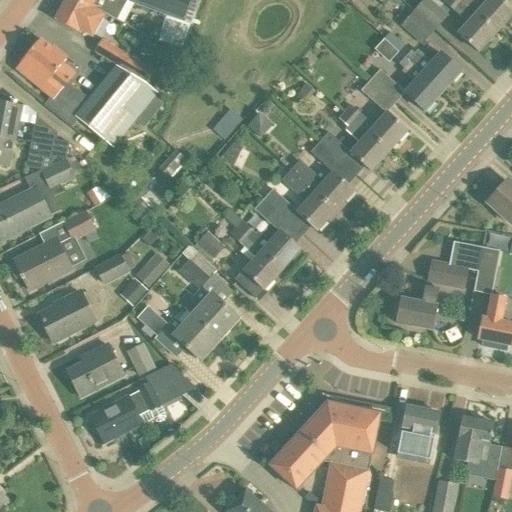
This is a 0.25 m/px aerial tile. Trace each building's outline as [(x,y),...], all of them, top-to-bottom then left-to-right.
[(90,10),(92,7),(79,0),(65,0),(55,20),(78,33),(79,30),(92,37),(103,17),(90,10)] [(79,0),(92,7),(115,20),(125,0),(79,0)] [(131,0),(130,3),(182,21),(189,0),(131,0)] [(435,31),(449,16),(431,0),(423,0),(414,11),(435,31)] [(466,4),(461,0),(445,0),(444,2),(468,23),(458,34),(479,53),(497,32),(476,14),(466,4)] [(488,0),(476,14),(497,32),(511,16),(511,8),(502,0),(488,0)] [(422,45),(435,31),(414,11),(401,26),(422,45)] [(384,38),(423,73),(443,92),(462,72),(441,53),(432,62),(418,49),(414,54),(390,32),(384,38)] [(443,92),(423,73),(384,38),(376,47),(385,56),(393,47),(398,53),(393,59),(404,69),(402,72),(414,83),(404,94),(425,112),(443,92)] [(123,71),(117,67),(90,100),(68,82),(75,73),(63,63),(67,58),(53,46),(51,48),(40,39),(16,69),(42,90),(41,91),(50,98),(44,106),(71,128),(78,120),(114,149),(155,98),(123,71)] [(147,84),(155,71),(102,39),(94,53),(117,66),(147,84)] [(392,100),(402,90),(380,70),(371,80),(392,100)] [(383,111),(392,100),(371,80),(361,91),(383,111)] [(0,136),(14,139),(16,140),(22,108),(0,103),(0,136)] [(345,111),(369,133),(390,152),(408,131),(387,113),(375,126),(351,105),(345,111)] [(390,152),(369,133),(345,111),(338,119),(347,127),(345,130),(359,143),(350,153),(371,172),(390,152)] [(57,144),(57,140),(56,140),(57,133),(40,119),(35,118),(31,142),(43,144),(41,156),(54,159),(57,144)] [(338,159),(348,149),(329,132),(319,142),(338,159)] [(0,136),(0,165),(9,167),(14,139),(0,136)] [(66,157),(69,142),(57,140),(57,144),(54,159),(41,156),(43,144),(31,142),(26,168),(42,170),(41,171),(41,172),(76,155),(75,154),(66,157)] [(329,170),(338,159),(319,142),(310,153),(329,170)] [(169,179),(186,160),(175,151),(158,170),(169,179)] [(84,172),(76,155),(41,172),(46,183),(51,192),(61,186),(75,180),(74,176),(84,172)] [(291,171),(315,192),(336,211),(354,191),(333,172),(324,182),(300,160),(291,171)] [(336,211),(315,192),(291,171),(281,181),(305,203),(297,213),(318,232),(336,211)] [(511,185),(507,181),(487,203),(511,225),(511,185)] [(108,184),(97,192),(106,206),(118,199),(108,184)] [(31,190),(0,205),(0,236),(3,242),(51,218),(50,216),(41,197),(36,188),(31,190)] [(285,220),(295,209),(273,190),(263,200),(285,220)] [(276,229),(285,220),(263,200),(254,210),(276,229)] [(72,242),(96,230),(86,211),(63,222),(72,242)] [(235,227),(262,252),(282,270),(300,250),(280,232),(271,242),(258,231),(256,234),(240,220),(239,221),(230,212),(225,217),(235,226),(234,227),(235,228),(235,227)] [(282,270),(262,252),(235,227),(235,228),(229,234),(256,259),(244,272),(243,270),(234,280),(246,291),(255,281),(264,290),(282,270)] [(214,259),(225,247),(208,232),(197,244),(214,259)] [(30,291),(72,270),(56,239),(14,260),(30,291)] [(84,264),(99,256),(93,242),(77,250),(84,264)] [(468,268),(478,270),(482,247),(469,245),(465,267),(468,268)] [(499,251),(482,247),(478,270),(495,273),(499,251)] [(209,298),(200,289),(210,278),(203,272),(210,264),(196,252),(190,260),(179,272),(199,290),(192,298),(201,306),(193,316),(220,340),(239,319),(212,295),(209,298)] [(149,289),(170,265),(156,253),(135,276),(149,289)] [(103,286),(104,286),(130,272),(121,254),(94,268),(103,286)] [(464,291),(468,268),(465,267),(431,260),(427,284),(464,291)] [(133,307),(148,291),(135,279),(120,296),(133,307)] [(437,306),(440,289),(424,285),(421,302),(402,299),(401,301),(393,304),(391,318),(397,323),(397,324),(432,331),(437,306)] [(54,344),(96,323),(80,292),(62,300),(63,302),(39,315),(54,344)] [(483,319),(479,340),(483,341),(481,347),(507,351),(508,345),(511,346),(511,344),(511,324),(502,322),(507,298),(491,295),(485,319),(483,319)] [(220,340),(193,316),(177,333),(174,330),(181,323),(174,318),(168,325),(148,306),(137,318),(145,326),(141,330),(150,338),(154,334),(157,337),(151,343),(162,356),(177,340),(201,361),(220,340)] [(458,343),(470,338),(465,326),(453,331),(458,343)] [(139,377),(156,369),(143,344),(127,352),(139,377)] [(81,398),(124,377),(107,345),(80,359),(82,363),(68,371),(81,398)] [(198,402),(209,390),(181,363),(169,376),(198,402)] [(134,383),(137,389),(148,383),(145,378),(134,383)] [(162,406),(150,382),(148,383),(137,389),(136,389),(138,392),(128,397),(90,416),(104,444),(142,425),(153,419),(156,422),(160,423),(164,422),(166,418),(165,412),(162,406)] [(372,455),(380,414),(327,403),(270,466),(296,491),(322,463),(329,464),(321,506),(315,505),(313,511),(361,511),(370,471),(369,471),(372,455)] [(431,451),(439,413),(407,407),(399,445),(431,451)] [(458,440),(454,462),(467,465),(467,470),(471,477),(495,481),(497,470),(498,468),(502,447),(490,444),(494,424),(462,418),(458,440)] [(511,470),(511,471),(498,468),(497,470),(498,471),(493,497),(508,501),(511,479),(511,470)] [(382,511),(389,511),(396,482),(379,478),(373,510),(382,511)] [(268,511),(246,492),(237,502),(235,500),(227,509),(229,510),(227,511),(268,511)]
